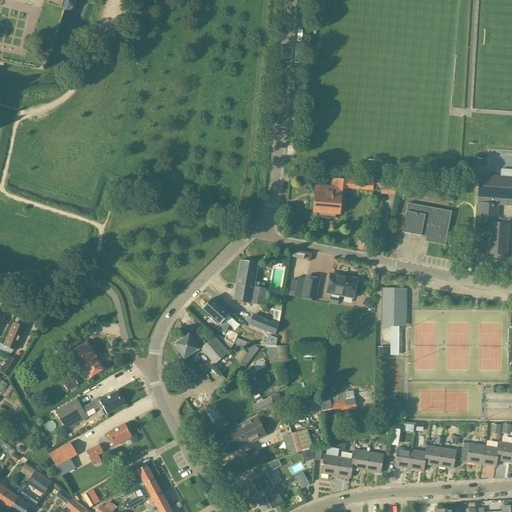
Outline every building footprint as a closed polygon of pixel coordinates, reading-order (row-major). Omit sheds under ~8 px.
[(71,11),(75,8),(77,3),(75,0),(63,0),(61,8),(66,11),(71,11)] [(490,223),(488,253),(507,255),(509,224),(497,223),(498,205),(511,206),(511,177),(479,175),(478,203),(479,204),(478,222),(490,223)] [(348,188),(372,191),(373,183),(349,181),(349,180),(332,179),(331,187),(316,186),(314,212),(317,212),(316,217),(335,219),(336,214),(339,214),(341,189),(348,189),(348,188)] [(381,185),(381,193),(394,194),(394,185),(381,185)] [(408,203),(406,211),(402,233),(426,237),(425,242),(445,245),(450,217),(451,211),(408,203)] [(266,289),(265,288),(255,287),(259,264),(240,261),(234,300),(252,303),(263,305),(266,289)] [(353,298),(357,279),(331,274),(327,293),(353,298)] [(315,301),(319,279),(307,277),(302,298),(315,301)] [(383,290),(383,298),(382,324),(405,325),(405,290),(383,290)] [(211,299),(202,309),(218,323),(213,328),(224,335),(229,326),(224,321),(229,315),(211,299)] [(253,314),(249,323),(274,334),(278,324),(253,314)] [(1,344),(0,345),(0,352),(4,354),(7,355),(11,355),(13,353),(15,350),(25,327),(23,327),(23,325),(20,323),(18,324),(14,322),(4,345),(1,344)] [(391,326),(390,354),(398,354),(399,326),(391,326)] [(198,349),(204,345),(205,344),(198,333),(191,337),(189,335),(175,344),(184,359),(198,350),(198,349)] [(229,352),(233,345),(216,335),(215,336),(205,344),(204,345),(200,349),(215,365),(229,352)] [(244,351),(248,342),(236,338),(233,345),(244,351)] [(104,369),(87,341),(73,350),(89,377),(104,369)] [(276,348),(268,348),(268,362),(288,361),(287,345),(276,346),(276,348)] [(8,377),(18,363),(11,358),(1,372),(8,377)] [(68,391),(78,385),(74,378),(64,384),(68,391)] [(123,404),(116,391),(100,400),(99,398),(82,407),(77,398),(55,411),(65,429),(87,416),(85,412),(93,407),(94,410),(102,406),(106,414),(123,404)] [(287,416),(279,393),(270,397),(253,405),(258,416),(263,414),(268,423),(279,419),(287,416)] [(356,408),(354,397),(322,403),(324,414),(356,408)] [(266,435),(256,416),(228,430),(237,449),(266,435)] [(500,437),(501,424),(490,423),(489,440),(494,440),(495,437),(500,437)] [(511,433),(511,424),(502,423),(501,433),(511,433)] [(130,436),(123,424),(107,433),(114,446),(130,436)] [(287,454),(312,447),(308,428),(282,435),(287,454)] [(511,442),(499,441),(498,448),(496,459),(497,459),(511,461),(511,453),(511,442)] [(77,455),(70,442),(49,454),(56,466),(77,455)] [(460,461),(481,464),(484,446),(463,442),(460,461)] [(104,453),(99,444),(86,451),(91,460),(104,453)] [(423,464),(437,467),(441,448),(426,445),(425,452),(423,464)] [(495,466),(497,459),(496,459),(498,448),(484,446),(481,464),(495,466)] [(394,466),(408,468),(411,450),(397,448),(394,466)] [(455,450),(441,448),(437,467),(451,469),(455,450)] [(351,468),(365,470),(368,452),(354,449),(352,459),(351,468)] [(422,471),(423,464),(425,452),(411,450),(408,468),(422,471)] [(383,454),(368,452),(365,470),(380,472),(383,454)] [(321,473),(335,476),(338,457),(324,455),(321,473)] [(352,459),(338,457),(335,476),(349,478),(351,468),(352,459)] [(281,466),(278,460),(265,465),(269,472),(281,466)] [(30,478),(32,476),(36,471),(26,462),(20,469),(30,478)] [(127,469),(137,488),(153,479),(145,465),(140,468),(137,464),(127,469)] [(52,483),(36,472),(28,483),(44,494),(52,483)] [(255,497),(274,487),(266,472),(246,482),(250,489),(248,490),(252,498),(254,496),(255,497)] [(311,484),(307,475),(305,476),(303,472),(295,477),(301,489),(311,484)] [(151,498),(160,493),(153,479),(137,488),(142,497),(138,499),(137,497),(126,503),(129,510),(151,498)] [(274,487),(255,497),(262,511),(282,502),(274,487)] [(18,496),(6,488),(0,497),(0,501),(5,505),(4,507),(9,510),(10,509),(18,496)] [(84,496),(90,507),(99,501),(93,490),(84,496)] [(62,500),(67,503),(72,497),(68,493),(62,500)] [(157,511),(168,507),(160,493),(151,498),(158,511),(156,511),(157,511)] [(18,496),(10,509),(14,511),(25,511),(27,510),(30,511),(31,511),(37,503),(34,500),(30,505),(18,496)] [(66,508),(71,511),(85,511),(72,501),(66,508)]
